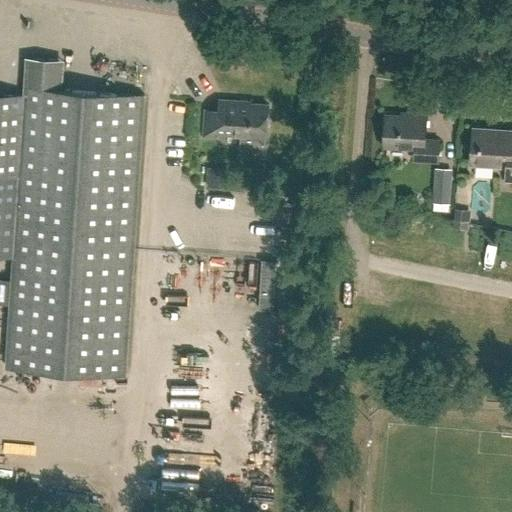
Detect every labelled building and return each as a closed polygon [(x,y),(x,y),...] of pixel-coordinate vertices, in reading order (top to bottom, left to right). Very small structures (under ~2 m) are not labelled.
[(0,253),(14,255),(12,279),(0,278),(0,302),(11,303),(6,366),(127,374),(145,94),(62,89),(64,60),(27,58),(25,94),(0,92),(0,253)] [(204,135),(220,136),(220,132),(241,134),(240,149),(266,151),(267,135),(269,104),(241,102),(241,100),(220,99),(220,110),(206,109),(204,135)] [(428,114),(410,113),(409,115),(386,114),(384,146),(414,148),(413,159),(438,161),(440,140),(426,139),(428,114)] [(511,129),(474,127),(471,164),(507,167),(505,183),(511,183),(511,129)] [(439,168),(438,211),(456,211),(457,168),(439,168)] [(224,268),(228,284),(249,280),(245,263),(224,268)]
